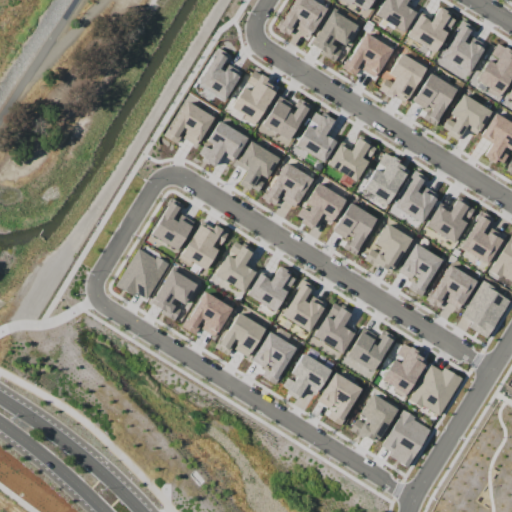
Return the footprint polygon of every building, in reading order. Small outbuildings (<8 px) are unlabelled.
[(274,27),(287,35),(292,28),(289,26),(293,19),(298,22),(293,29),(306,37),(324,9),(308,0),(292,0),(280,21),(278,20),(274,27)] [(338,0),(348,6),(350,3),(363,11),(369,0),(338,0)] [(381,0),(372,15),(400,33),(414,10),(404,3),(405,0),(381,0)] [(417,15),(428,21),(437,7),(444,11),(443,14),(452,20),(447,28),(441,24),(438,29),(444,33),(432,53),(404,35),(417,15)] [(331,8),(342,14),(341,17),(354,26),(342,46),(331,39),(328,45),(338,51),(331,62),(319,54),(320,51),(308,44),(331,8)] [(459,21),(473,29),(468,36),(465,35),(463,39),(467,42),(470,37),(483,46),(465,73),(439,57),(456,29),(455,28),(459,21)] [(339,67),(353,76),(358,68),(355,67),(359,59),(364,62),(359,69),(372,77),(390,49),(363,33),(346,61),(344,60),(339,67)] [(511,71),(496,98),(485,91),(486,89),(473,80),(485,60),(491,64),(495,58),(488,54),(495,44),(501,48),(502,47),(510,52),(508,55),(511,57),(511,71)] [(215,48),(228,56),(224,64),(221,62),(218,66),(223,69),(225,65),(238,73),(221,101),(195,84),(212,56),(210,55),(215,48)] [(401,103),(390,96),(388,99),(381,94),(382,93),(376,89),(383,79),(389,82),(392,77),(386,73),(398,54),(423,69),(401,103)] [(272,92),(252,125),(240,118),(242,115),(229,107),(242,87),(248,91),(251,86),(245,82),(252,70),(265,79),(263,82),(269,86),(267,90),(272,92)] [(427,73),(453,90),(436,118),(437,119),(433,126),(420,118),(424,111),(427,113),(430,108),(425,105),(422,109),(409,101),(427,73)] [(511,82),(503,97),(511,102),(511,82)] [(460,94),(488,112),(473,135),(463,128),(454,141),(444,134),(446,131),(440,127),(445,119),(451,123),(454,118),(448,114),(460,94)] [(275,96),(290,105),(295,97),(308,105),(285,141),(258,123),(275,96)] [(211,118),(184,101),(166,130),(165,129),(161,136),(174,144),(178,137),(176,135),(178,131),(183,134),(181,138),(194,146),(211,118)] [(334,142),(321,163),(292,145),(305,125),(311,129),(314,125),(307,120),(312,112),(318,116),(320,112),(327,116),(326,117),(331,121),(322,135),(334,142)] [(511,144),(511,125),(493,114),(478,137),(489,143),(481,156),(492,163),(494,160),(500,164),(505,155),(499,151),(502,147),(508,151),(511,144)] [(217,121),(244,138),(230,161),(219,154),(211,167),(200,161),(202,158),(196,154),(201,146),(208,150),(211,145),(204,141),(217,121)] [(339,141),(324,164),(353,182),(365,162),(359,158),(362,154),(367,157),(373,148),(366,144),(368,141),(358,135),(350,148),(339,141)] [(276,159),(248,141),(234,164),(245,171),(236,184),(247,191),(249,188),(255,192),(260,183),(254,179),(257,174),(263,179),(276,159)] [(403,174),(383,207),(372,200),(373,198),(360,189),(373,169),(378,173),(382,167),(375,163),(382,153),(388,157),(389,156),(397,161),(395,164),(402,168),(399,172),(403,174)] [(310,179),(283,163),(265,191),(264,190),(260,197),(273,205),(277,198),(274,197),(277,192),(282,195),(279,199),(292,207),(310,179)] [(412,170),(425,179),(421,186),(418,184),(415,189),(420,191),(422,187),(435,195),(418,223),(392,207),(409,179),(407,178),(412,170)] [(315,183),(342,200),(328,223),(317,216),(309,229),(298,223),(300,220),(294,216),(299,208),(306,212),(309,207),(302,203),(315,183)] [(437,203),(423,226),(451,243),(463,223),(457,219),(460,215),(466,219),(471,210),(465,206),(466,203),(456,197),(448,210),(437,203)] [(192,223),(176,213),(181,205),(169,198),(146,233),(174,251),(192,223)] [(347,202),(373,219),(356,247),(357,248),(353,255),(340,247),(344,240),(347,242),(350,237),(345,234),(342,238),(329,230),(347,202)] [(484,264),(457,247),(475,219),(474,218),(478,212),(491,220),(487,226),(484,225),(481,229),(486,232),(489,228),(501,236),(484,264)] [(199,221),(210,228),(212,225),(220,229),(219,231),(225,234),(218,245),(212,241),(209,247),(215,250),(203,270),(189,262),(187,265),(177,258),(199,221)] [(384,224),(409,239),(390,269),(386,267),(384,270),(376,266),(375,268),(362,260),(369,249),(375,253),(378,248),(371,244),(384,224)] [(486,271),(498,278),(500,276),(511,283),(511,238),(508,236),(486,271)] [(252,273),(240,293),(211,275),(224,255),(226,256),(229,252),(227,251),(233,242),(239,246),(241,243),(251,249),(241,266),(252,273)] [(412,243),(439,260),(422,288),(423,289),(419,296),(406,288),(410,281),(413,283),(415,278),(411,275),(408,280),(395,271),(412,243)] [(136,248),(152,258),(153,256),(166,264),(144,300),(133,293),(131,297),(113,286),(136,248)] [(169,265),(181,273),(180,276),(194,285),(182,305),(171,298),(168,304),(178,310),(171,321),(158,313),(159,311),(146,302),(169,265)] [(473,282),(447,265),(429,293),(428,293),(423,299),(436,307),(441,301),(438,299),(441,295),(446,298),(443,302),(456,310),(473,282)] [(257,273),(268,280),(277,266),(284,270),(283,272),(287,275),(278,288),(284,292),(272,312),(244,294),(257,273)] [(299,279),(313,288),(308,295),(305,293),(303,297),(307,300),(310,296),(323,304),(305,332),(279,316),(296,288),(295,286),(299,279)] [(481,281),(493,289),(491,291),(507,301),(484,338),(467,327),(469,323),(459,317),(481,281)] [(230,309),(203,292),(185,321),(184,320),(180,326),(193,335),(197,328),(194,326),(197,322),(202,325),(199,329),(212,337),(230,309)] [(351,334),(339,354),(310,336),(323,316),(325,317),(328,313),(326,312),(331,303),(338,307),(340,304),(350,310),(340,327),(351,334)] [(262,329),(235,313),(218,341),(216,340),(212,347),(225,355),(229,348),(227,347),(230,342),(235,345),(232,349),(245,357),(262,329)] [(360,328),(375,337),(380,329),(393,337),(371,373),(343,356),(360,328)] [(266,332),(293,348),(275,376),(277,377),(273,384),(260,376),(264,369),(266,371),(269,366),(264,363),(262,368),(249,360),(266,332)] [(422,365),(401,398),(390,391),(392,388),(378,380),(391,360),(397,363),(400,358),(394,354),(400,343),(406,347),(407,346),(415,351),(413,354),(420,358),(417,362),(422,365)] [(300,353),(328,371),(314,394),(302,387),(294,399),(284,393),(286,390),(279,386),(284,378),(291,382),(294,377),(288,373),(300,353)] [(436,416),(420,406),(419,408),(406,401),(429,365),(439,371),(441,368),(459,379),(436,416)] [(332,373),(358,390),(341,418),(342,419),(338,425),(325,417),(329,411),(332,412),(335,408),(330,405),(327,409),(314,401),(332,373)] [(369,394),(394,409),(376,440),(371,437),(369,441),(362,436),(360,439),(347,431),(354,420),(361,424),(364,419),(356,414),(369,394)] [(401,410),(412,417),(411,420),(427,430),(404,467),(387,456),(390,452),(378,446),(401,410)]
